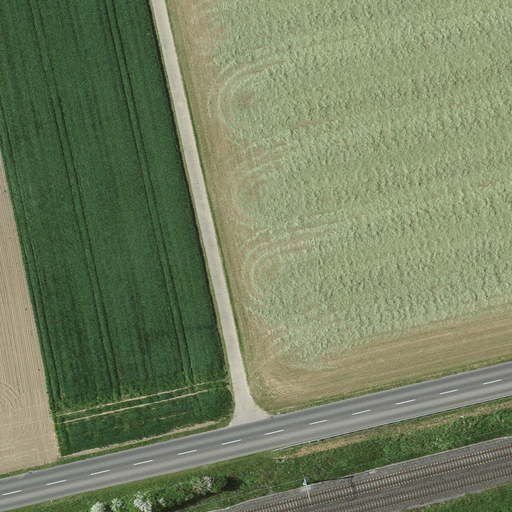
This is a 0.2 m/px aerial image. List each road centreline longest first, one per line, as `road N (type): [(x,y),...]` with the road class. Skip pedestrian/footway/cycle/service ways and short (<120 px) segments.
road 1 (tertiary): [(0,495),(511,377)]
road 2 (track): [(157,0),(252,437)]
